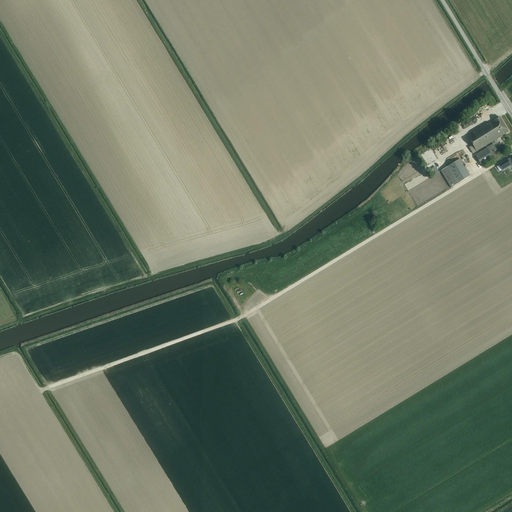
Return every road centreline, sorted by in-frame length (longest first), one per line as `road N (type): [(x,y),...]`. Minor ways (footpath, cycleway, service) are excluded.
road 1 (track): [(49,386),(236,318),(479,173)]
road 2 (unclassified): [(511,114),(441,0)]
